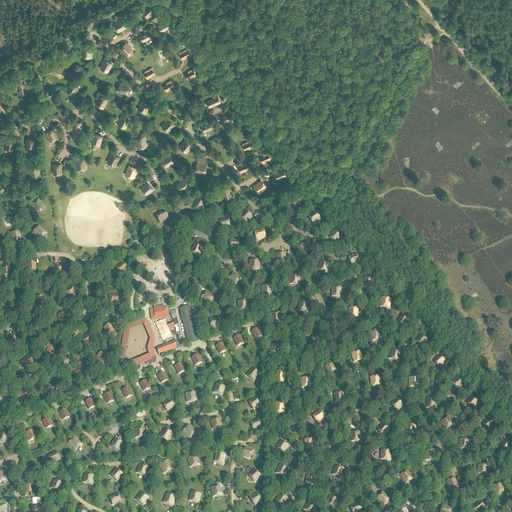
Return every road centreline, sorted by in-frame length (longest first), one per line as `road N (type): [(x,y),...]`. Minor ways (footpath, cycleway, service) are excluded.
road 1 (track): [(369,122),(436,20),(511,107)]
road 2 (track): [(204,41),(325,190)]
